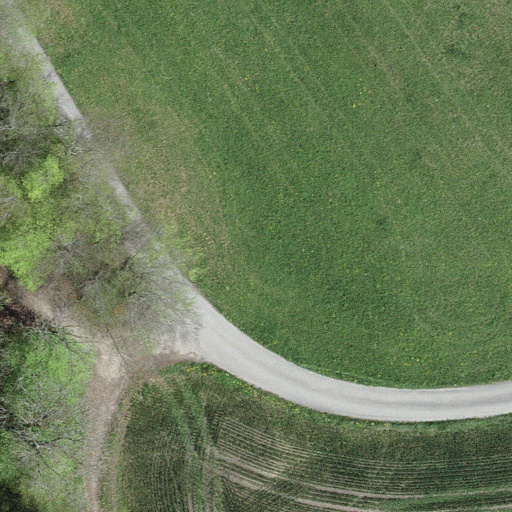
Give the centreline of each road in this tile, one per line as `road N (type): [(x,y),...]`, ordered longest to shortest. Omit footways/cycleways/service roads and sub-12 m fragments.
road 1 (unclassified): [(0,22),(198,342),(302,389),(381,405),(511,400)]
road 2 (track): [(0,270),(61,332),(198,342)]
road 3 (track): [(117,511),(113,485),(137,368),(198,342)]
